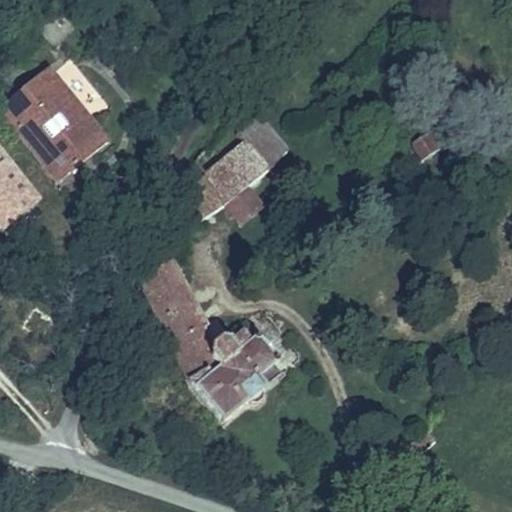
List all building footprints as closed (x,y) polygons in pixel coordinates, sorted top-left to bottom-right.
[(47,79),(0,118),(57,186),(104,149),(47,79)] [(247,115),(227,128),(235,140),(255,125),(247,115)] [(205,179),(183,196),(204,224),(224,208),(247,191),(286,160),(255,125),(235,140),(227,128),(200,149),(202,152),(200,157),(198,163),(197,168),(198,171),(201,174),(204,178),(205,179)] [(471,144),(461,126),(411,155),(420,169),(432,163),(435,168),(471,144)] [(0,234),(2,237),(36,207),(0,164),(0,234)] [(247,191),(224,208),(243,231),(245,228),(265,211),(247,191)] [(197,392),(222,425),(245,409),(249,412),(262,403),(259,395),(279,379),(271,371),(272,363),(259,344),(251,346),(242,337),(216,351),(206,334),(211,329),(173,265),(162,269),(158,264),(149,268),(152,275),(139,282),(197,392)]
